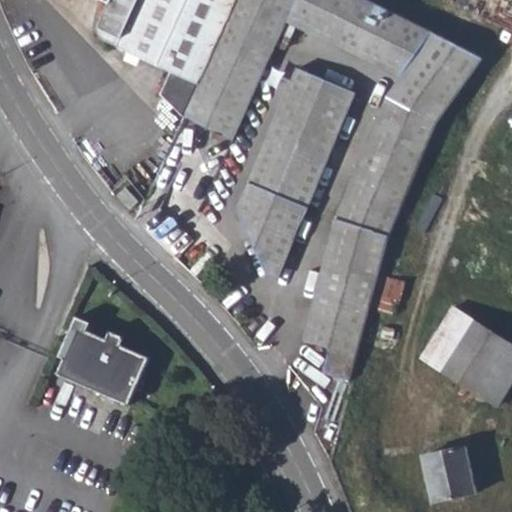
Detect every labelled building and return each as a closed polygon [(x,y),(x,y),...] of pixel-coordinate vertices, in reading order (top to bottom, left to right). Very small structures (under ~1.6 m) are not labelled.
[(154,93),(177,114),(230,0),(110,0),(113,1),(105,16),(102,13),(95,26),(97,32),(167,69),(154,93)] [(230,0),(177,114),(227,137),(283,19),(401,74),(387,94),(333,214),(301,338),(329,346),(323,370),(352,378),(365,329),(396,227),(406,195),(435,128),(448,103),(481,53),(442,34),(371,0),(230,0)] [(271,275),(355,90),(298,64),(234,205),(271,275)] [(118,195),(128,206),(136,199),(126,188),(118,195)] [(377,292),(401,299),(406,280),(383,273),(377,292)] [(475,392),(506,342),(454,311),(424,360),(475,392)] [(65,360),(59,375),(130,405),(150,357),(123,346),(126,339),(111,332),(108,340),(88,331),(92,323),(77,317),(60,357),(65,360)] [(475,392),(495,404),(511,377),(511,346),(506,342),(475,392)] [(427,456),(438,504),(477,496),(467,448),(427,456)]
